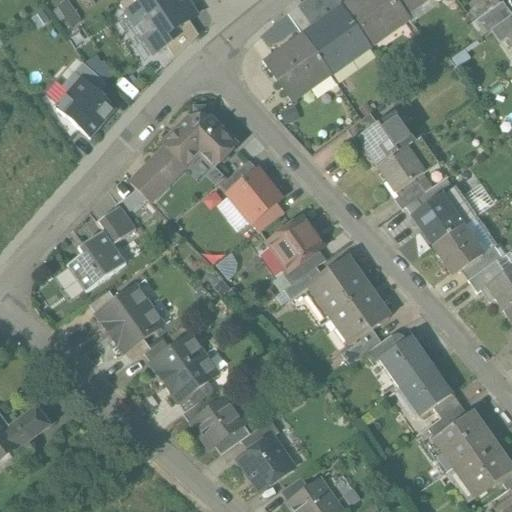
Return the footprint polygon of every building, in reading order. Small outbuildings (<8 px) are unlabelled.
[(126,14),(147,0),(125,0),(119,4),(126,14)] [(147,0),(126,14),(153,55),(166,47),(169,45),(165,38),(188,23),(196,18),(184,0),(147,0)] [(355,0),(342,9),(368,46),(394,27),(395,29),(409,20),(406,15),(395,0),(355,0)] [(395,0),(406,15),(416,8),(414,5),(421,0),(395,0)] [(491,31),(511,17),(502,5),(472,26),(481,38),(491,31)] [(342,9),(305,35),(303,36),(329,73),(331,76),(351,62),(348,57),(365,44),(368,49),(369,48),(368,46),(342,9)] [(508,38),(509,40),(511,37),(511,18),(511,17),(491,31),(500,44),(508,38)] [(198,38),(188,23),(165,38),(169,45),(166,47),(174,60),(198,38)] [(329,73),(303,36),(274,57),(278,64),(268,71),(291,103),(310,90),(308,88),(329,73)] [(80,79),(98,95),(106,85),(82,64),(63,87),(68,91),(80,79)] [(68,91),(54,108),(90,140),(116,111),(98,95),(80,79),(68,91)] [(358,141),(378,127),(370,116),(346,132),(355,145),(359,142),(358,141)] [(378,127),(358,141),(359,142),(377,169),(405,150),(412,144),(393,117),(378,127)] [(204,119),(193,119),(190,121),(189,120),(163,145),(166,148),(185,168),(186,168),(198,155),(212,169),(235,147),(208,120),(207,121),(204,119)] [(435,167),(418,142),(412,144),(405,150),(422,175),(435,167)] [(149,204),(185,168),(166,148),(129,184),(149,204)] [(405,150),(377,169),(395,194),(422,175),(405,150)] [(256,171),(227,195),(251,224),(275,205),(280,201),(256,171)] [(418,185),(396,201),(403,210),(425,195),(418,185)] [(441,199),(413,219),(433,248),(461,228),(441,199)] [(275,205),(251,224),(259,234),(284,215),(275,205)] [(96,224),(102,233),(112,247),(135,231),(135,230),(134,230),(120,209),(119,208),(96,224)] [(323,248),(302,219),(287,229),(282,228),(277,232),(276,237),(268,243),(288,272),(288,273),(318,252),(323,248)] [(482,256),(494,248),(475,221),(463,229),(482,256)] [(463,229),(461,228),(433,248),(454,278),(461,273),(482,258),(482,256),(463,229)] [(112,247),(102,233),(78,250),(81,256),(66,266),(67,267),(85,292),(86,293),(125,266),(112,247)] [(467,282),(496,262),(501,258),(494,248),(482,256),(482,258),(461,273),(467,282)] [(290,286),(316,268),(326,261),(318,252),(288,273),(288,272),(282,276),(290,286)] [(369,291),(347,260),(322,278),(308,288),(309,289),(330,319),(369,291)] [(487,289),(505,276),(496,262),(467,282),(477,296),(487,289)] [(309,289),(308,288),(322,278),(316,268),(290,286),(284,291),(291,302),(309,289)] [(511,271),(505,276),(487,289),(505,314),(511,309),(511,271)] [(116,302),(95,316),(109,335),(148,308),(135,288),(116,302)] [(369,291),(330,319),(349,345),(350,346),(372,331),(389,319),(369,291)] [(95,316),(116,302),(109,292),(89,306),(95,316)] [(148,308),(109,335),(123,355),(143,341),(162,327),(148,308)] [(349,367),(381,344),(372,331),(350,346),(349,345),(339,352),(349,367)] [(170,352),(151,366),(164,385),(203,357),(189,338),(170,352)] [(372,365),(379,360),(379,361),(397,349),(389,339),(366,356),(372,365)] [(397,349),(379,361),(400,390),(430,369),(410,340),(397,349)] [(143,341),(123,355),(130,365),(143,356),(150,351),(143,341)] [(163,342),(150,351),(143,356),(151,366),(170,352),(163,342)] [(203,357),(164,385),(178,405),(207,384),(217,377),(203,357)] [(430,369),(400,390),(420,419),(433,409),(450,397),(430,369)] [(207,384),(178,405),(184,414),(214,393),(207,384)] [(441,420),(453,412),(460,407),(452,397),(451,398),(450,397),(433,409),(441,420)] [(243,427),(224,401),(208,412),(192,424),(192,425),(210,450),(213,448),(243,427)] [(201,403),(182,416),(189,427),(192,425),(192,424),(208,412),(201,403)] [(7,432),(0,421),(0,460),(48,428),(36,411),(7,432)] [(434,440),(460,421),(453,412),(441,420),(427,430),(434,440)] [(434,440),(432,441),(442,454),(447,451),(458,466),(492,442),(472,413),(460,421),(434,440)] [(269,423),(250,437),(240,444),(248,455),(271,439),(271,440),(278,435),(269,423)] [(250,437),(243,427),(213,448),(220,458),(240,444),(250,437)] [(248,455),(238,462),(260,493),(292,470),(271,440),(271,439),(248,455)] [(458,466),(453,470),(474,499),(500,481),(511,472),(511,470),(492,442),(458,466)] [(511,472),(500,481),(507,491),(508,490),(511,487),(511,472)] [(281,493),(287,503),(307,489),(300,479),(281,493)] [(287,503),(286,504),(291,511),(340,511),(319,481),(307,489),(287,503)] [(511,511),(511,502),(497,511),(511,511)]
